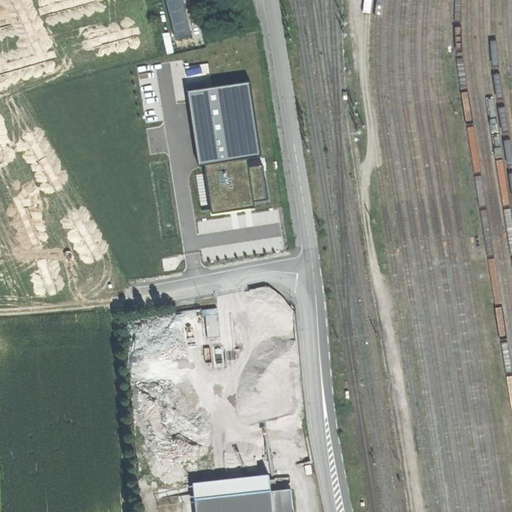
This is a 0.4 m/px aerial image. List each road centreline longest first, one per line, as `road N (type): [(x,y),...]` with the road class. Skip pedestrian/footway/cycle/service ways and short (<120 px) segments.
road 1 (track): [(390,334),(366,216),(370,153),(357,0)]
road 2 (residential): [(271,0),(313,268)]
road 3 (residential): [(313,268),(341,511)]
road 4 (residential): [(128,300),(313,268)]
road 5 (track): [(0,312),(128,300)]
